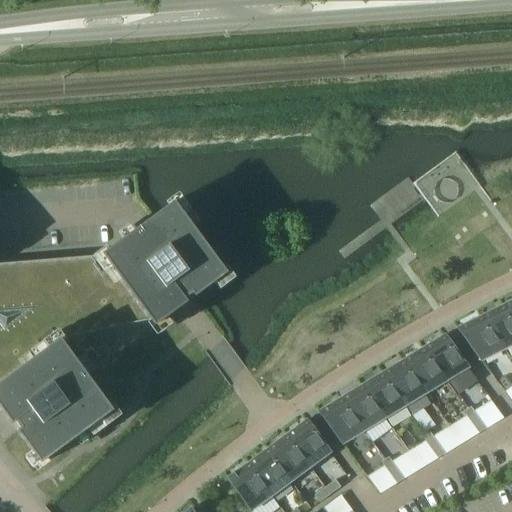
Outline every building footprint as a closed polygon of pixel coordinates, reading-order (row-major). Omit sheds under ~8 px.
[(0,410),(11,426),(15,423),(19,430),(16,433),(40,465),(113,412),(60,340),(149,321),(154,328),(187,305),(184,301),(192,296),(194,299),(226,275),(173,203),(101,256),(0,264),(0,410)] [(511,301),(502,307),(511,320),(511,301)] [(511,320),(502,307),(480,318),(504,350),(511,346),(511,320)] [(480,318),(457,329),(481,362),(504,350),(480,318)] [(444,336),(422,349),(446,382),(467,369),(444,336)] [(422,349),(402,362),(426,394),(446,382),(422,349)] [(402,362),(381,374),(405,407),(426,394),(402,362)] [(381,374),(361,387),(385,419),(405,407),(381,374)] [(507,392),(511,388),(511,379),(509,375),(500,382),(507,392)] [(361,387),(340,399),(364,432),(385,419),(361,387)] [(340,399),(318,413),(342,445),(364,432),(340,399)] [(471,408),(463,413),(471,424),(479,419),(471,408)] [(428,417),(418,424),(425,433),(435,426),(428,417)] [(471,424),(479,434),(486,429),(479,419),(471,424)] [(306,421),(286,436),(310,468),(330,454),(306,421)] [(429,433),(422,438),(430,449),(438,444),(429,433)] [(286,436),(267,450),(291,483),(310,468),(286,436)] [(438,459),(445,455),(438,444),(430,449),(438,459)] [(267,450),(248,464),(271,497),(291,483),(267,450)] [(388,458),(381,463),(389,474),(396,469),(388,458)] [(248,464),(227,479),(251,511),(271,497),(248,464)] [(389,474),(396,484),(404,480),(396,469),(389,474)] [(340,488),(335,481),(324,488),(330,496),(340,488)] [(330,496),(324,488),(314,496),(319,503),(330,496)]
